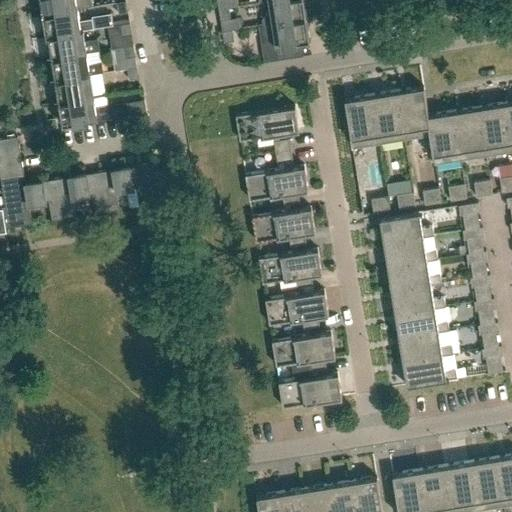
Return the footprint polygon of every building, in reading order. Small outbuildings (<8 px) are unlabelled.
[(42,14),(77,8),(90,6),(89,0),(40,0),(42,13),(42,14)] [(118,13),(128,11),(126,0),(116,2),(118,13)] [(306,17),(306,16),(304,3),(304,0),(269,0),(268,0),(270,12),(266,13),(262,20),(263,24),(272,22),(306,17)] [(221,20),(231,18),(229,7),(219,8),(221,20)] [(39,15),(44,22),(46,35),(81,30),(81,29),(83,29),(83,30),(93,28),(91,18),(79,20),(77,8),(42,14),(42,13),(38,14),(38,15),(39,15)] [(306,17),(272,22),(275,45),(310,39),(308,25),(310,17),(311,17),(311,15),(306,16),(306,17)] [(122,35),(132,33),(130,22),(120,24),(122,35)] [(51,57),(86,52),(100,49),(98,40),(85,42),(83,30),(83,29),(81,29),(81,30),(46,35),(43,35),(43,37),(45,36),(49,43),(51,57)] [(224,42),(234,40),(232,29),(222,30),(224,42)] [(125,57),(135,55),(133,44),(123,46),(125,57)] [(55,79),(90,74),(103,71),(102,62),(88,64),(86,52),(51,57),(47,57),(47,59),(48,58),(53,65),(55,78),(55,79)] [(129,79),(139,77),(137,66),(127,68),(129,79)] [(59,101),(93,95),(107,93),(105,84),(92,86),(90,74),(55,79),(55,78),(50,79),(50,81),(52,80),(56,87),(58,100),(59,101)] [(427,114),(428,114),(424,85),(397,89),(405,139),(429,135),(430,134),(427,114)] [(379,143),(405,139),(397,89),(371,94),(379,143)] [(353,147),(379,143),(371,94),(345,98),(353,147)] [(59,101),(58,100),(54,101),(54,103),(55,102),(60,109),(62,124),(97,118),(93,95),(59,101)] [(144,99),(95,107),(97,118),(96,118),(96,121),(97,122),(125,117),(147,114),(144,99)] [(486,155),(511,150),(504,102),(479,106),(486,155)] [(295,104),(236,114),(239,135),(240,139),(299,129),(295,104)] [(461,159),(486,155),(479,106),(453,110),(461,159)] [(434,163),(461,159),(453,110),(428,114),(427,114),(430,134),(429,135),(434,163)] [(0,174),(0,177),(24,174),(17,135),(0,137),(0,174)] [(289,137),(274,140),(275,151),(291,148),(289,137)] [(277,162),(293,159),(291,148),(275,151),(277,162)] [(163,201),(156,161),(112,168),(115,189),(116,189),(126,187),(129,206),(163,201)] [(308,189),(304,164),(245,173),(249,198),(282,193),(298,190),(308,189)] [(119,208),(116,189),(115,189),(112,168),(68,175),(71,196),(72,196),(92,193),(95,210),(91,211),(91,212),(119,208)] [(25,182),(24,174),(0,177),(5,205),(0,205),(0,226),(31,222),(28,203),(25,182)] [(502,191),(511,189),(511,174),(500,177),(502,191)] [(75,215),(72,196),(71,196),(68,175),(25,182),(28,203),(49,200),(52,217),(47,218),(47,219),(75,215)] [(476,195),(493,193),(490,178),(474,181),(476,195)] [(451,199),(467,197),(465,183),(448,185),(451,199)] [(425,204),(441,201),(439,187),(423,189),(425,204)] [(284,203),(299,201),(298,190),(282,193),(284,203)] [(399,208),(416,205),(413,191),(397,193),(399,208)] [(374,212),(390,209),(388,195),(371,198),(374,212)] [(478,201),(459,204),(460,214),(480,211),(478,201)] [(315,230),(311,205),(252,215),(256,240),(289,234),(304,232),(315,230)] [(419,211),(379,217),(383,242),(423,235),(423,236),(434,234),(432,225),(422,227),(419,211)] [(464,239),(484,235),(482,226),(462,229),(464,239)] [(290,245),(306,242),(304,232),(289,234),(290,245)] [(436,249),(426,251),(423,236),(423,235),(383,242),(387,265),(427,259),(427,260),(438,258),(436,249)] [(322,272),(318,247),(259,256),(263,281),(296,276),(311,273),(322,272)] [(466,253),(468,262),(488,259),(486,250),(466,253)] [(440,273),(429,274),(427,260),(427,259),(387,265),(391,289),(431,283),(431,284),(442,282),(440,273)] [(472,286),(491,283),(490,273),(470,276),(472,286)] [(444,296),(433,298),(431,284),(431,283),(391,289),(395,313),(434,306),(435,307),(445,306),(444,296)] [(324,288),(265,298),(269,323),(302,317),(318,315),(328,313),(324,288)] [(474,300),(476,310),(495,307),(494,297),(474,300)] [(437,322),(435,307),(434,306),(395,313),(399,337),(438,330),(438,331),(449,329),(448,320),(437,322)] [(304,328),(319,325),(318,315),(302,317),(304,328)] [(479,333),(499,330),(498,321),(478,324),(479,333)] [(309,359),(324,356),(335,355),(331,330),(272,339),(276,364),(309,359)] [(451,344),(441,345),(438,331),(438,330),(399,337),(402,360),(442,354),(442,355),(453,353),(451,344)] [(483,357),(503,354),(501,344),(482,348),(483,357)] [(455,367),(444,369),(442,355),(442,354),(402,360),(406,385),(457,377),(455,367)] [(310,369),(326,367),(324,356),(309,359),(310,369)] [(279,381),(282,406),(342,396),(338,371),(279,381)] [(511,453),(496,456),(504,505),(511,503),(511,453)] [(478,509),(504,505),(496,456),(470,460),(478,509)] [(452,511),(461,511),(478,509),(470,460),(445,464),(452,511)] [(425,511),(452,511),(445,464),(419,469),(425,511)] [(398,511),(425,511),(419,469),(392,473),(398,511)] [(357,511),(382,511),(377,475),(352,479),(357,511)] [(357,511),(352,479),(328,483),(333,511),(357,511)] [(333,511),(328,483),(305,487),(308,511),(333,511)] [(308,511),(305,487),(281,491),(284,511),(308,511)] [(284,511),(281,491),(256,495),(259,511),(284,511)]
